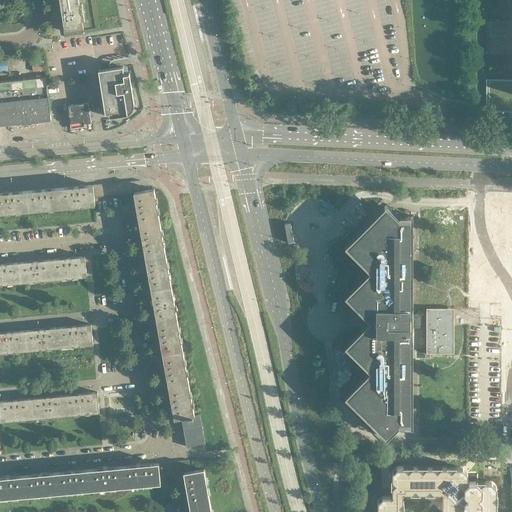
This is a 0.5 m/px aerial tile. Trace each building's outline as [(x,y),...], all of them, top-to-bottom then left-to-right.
[(78,0),(59,0),(64,31),(83,28),(78,0)] [(254,20),(231,26),(234,34),(238,33),(239,39),(235,40),(237,48),(241,47),(243,53),(238,54),(240,62),(245,61),(246,67),(242,68),(244,76),(248,75),(249,81),(245,82),(250,100),(258,98),(257,95),(263,93),(264,97),(293,89),(285,57),(264,62),(254,20)] [(511,21),(487,21),(486,21),(486,53),(511,53),(511,79),(486,79),(486,111),(487,111),(511,111),(511,21)] [(123,66),(98,70),(105,114),(110,113),(110,116),(109,116),(110,117),(125,115),(129,113),(132,111),(132,110),(134,106),(134,104),(134,102),(129,72),(128,73),(128,74),(124,74),(123,66)] [(0,125),(50,120),(46,77),(0,81),(0,125)] [(70,116),(71,125),(91,122),(88,103),(68,105),(69,113),(69,116),(70,116)] [(93,184),(60,187),(62,208),(95,205),(94,196),(93,184)] [(60,187),(27,190),(29,211),(62,208),(60,187)] [(134,192),(134,193),(139,224),(160,221),(154,188),(140,191),(135,192),(134,192)] [(27,190),(0,192),(0,213),(29,211),(27,190)] [(413,425),(413,214),(398,214),(387,203),(345,245),(370,270),(345,295),(370,320),(345,345),(370,370),(346,394),(346,396),(387,437),(399,425),(413,425)] [(160,221),(139,224),(145,257),(165,253),(160,221)] [(165,253),(145,257),(151,289),(171,286),(165,253)] [(85,256),(51,259),(53,279),(86,276),(85,256)] [(51,259),(19,262),(21,282),(53,279),(51,259)] [(0,263),(0,284),(21,282),(19,262),(0,263)] [(171,286),(151,289),(157,321),(177,318),(171,286)] [(454,352),(454,307),(426,307),(427,352),(454,352)] [(416,313),(415,325),(424,325),(425,313),(416,313)] [(177,318),(157,321),(163,354),(183,350),(177,318)] [(91,324),(58,327),(59,347),(93,344),(91,324)] [(58,327),(25,330),(27,350),(59,347),(58,327)] [(25,330),(0,332),(0,352),(27,350),(25,330)] [(183,350),(163,354),(169,386),(188,383),(183,350)] [(492,378),(439,378),(439,432),(492,432),(492,378)] [(194,415),(188,383),(169,386),(174,419),(182,418),(194,416),(194,415)] [(97,391),(64,395),(66,415),(99,412),(97,391)] [(64,395),(31,398),(33,418),(66,415),(64,395)] [(31,398),(0,400),(0,416),(0,421),(33,418),(31,398)] [(194,416),(182,418),(185,438),(203,435),(199,414),(194,415),(194,416)] [(203,435),(185,438),(186,446),(204,443),(203,435)] [(189,460),(182,460),(183,472),(184,472),(183,472),(190,471),(189,460)] [(158,462),(122,466),(124,486),(160,483),(160,474),(158,462)] [(122,466),(89,469),(91,489),(124,486),(122,466)] [(377,507),(376,507),(376,511),(495,511),(496,486),(491,482),(469,482),(467,480),(467,472),(462,467),(456,467),(456,466),(446,466),(446,467),(442,467),(442,466),(432,466),(432,467),(430,467),(427,467),(427,466),(418,466),(418,467),(413,467),(413,466),(403,466),(403,467),(397,467),(392,472),(392,479),(391,479),(391,488),(392,488),(392,494),(390,496),(382,496),(378,501),(378,507),(377,507)] [(197,469),(184,472),(189,505),(210,501),(204,468),(197,469)] [(89,469),(56,472),(58,492),(91,489),(89,469)] [(56,472),(24,475),(26,495),(58,492),(56,472)] [(0,477),(0,497),(26,495),(24,475),(0,477)] [(211,511),(210,501),(189,505),(190,511),(211,511)]
